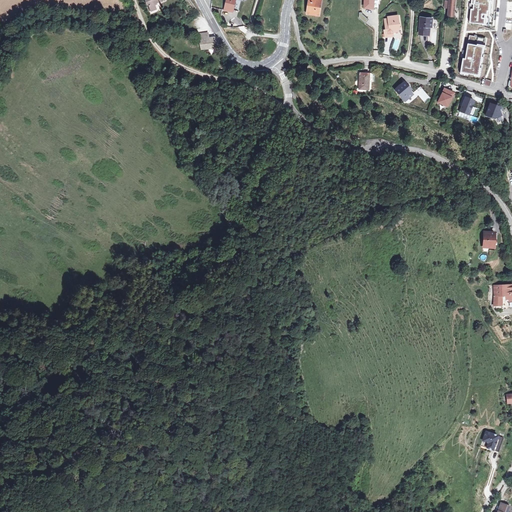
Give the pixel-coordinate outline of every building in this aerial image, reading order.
[(146,0),(152,11),(157,9),(155,4),(161,1),(160,0),(146,0)] [(235,0),(225,0),(223,10),(233,12),(235,0)] [(309,0),(307,12),(309,13),(319,14),(321,0),(309,0)] [(364,0),(364,8),(374,9),(374,0),(364,0)] [(455,0),(449,0),(450,1),(446,1),(446,7),(449,8),(449,16),(454,16),(455,0)] [(494,0),(470,0),(469,32),(460,72),(485,76),(491,40),(483,38),(485,24),(492,24),(494,0)] [(384,19),(386,29),(384,29),(384,33),(385,36),(393,35),(393,31),(398,31),(399,28),(399,23),(396,20),(395,21),(394,15),(388,16),(388,18),(384,19)] [(437,32),(438,19),(421,17),(419,34),(428,35),(428,39),(430,39),(430,44),(436,45),(437,32)] [(256,25),(262,26),(264,20),(258,18),(256,25)] [(215,48),(215,45),(214,37),(208,38),(208,33),(197,34),(201,49),(215,48)] [(369,90),(369,82),(369,74),(360,73),(359,89),(369,90)] [(404,82),(403,83),(394,89),(403,102),(411,96),(406,88),(408,88),(404,82)] [(453,92),(443,88),(437,103),(446,106),(447,101),(450,102),(453,92)] [(473,100),(464,97),(459,111),(468,114),(473,100)] [(499,106),(488,103),(484,116),(493,118),(500,114),(497,109),(499,106)] [(483,246),(494,247),(495,233),(484,233),(483,246)] [(511,285),(494,286),(493,305),(495,305),(495,310),(500,310),(501,295),(504,295),(504,299),(508,299),(508,302),(511,302),(511,290),(511,285)] [(502,437),(484,431),(479,445),(497,452),(502,437)] [(510,511),(511,511),(508,510),(509,506),(500,503),(496,511),(510,511)]
